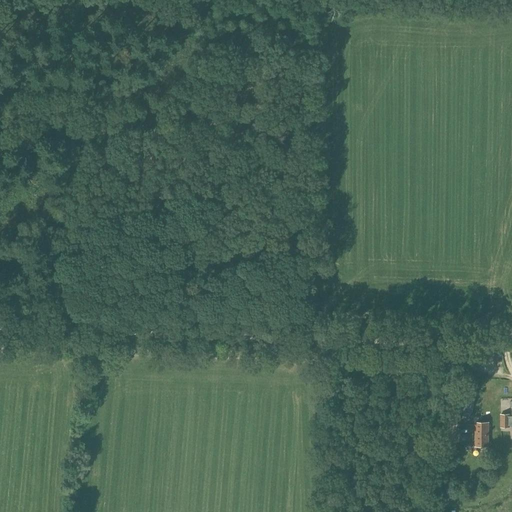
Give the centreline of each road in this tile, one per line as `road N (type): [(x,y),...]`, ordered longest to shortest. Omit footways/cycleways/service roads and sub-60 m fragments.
road 1 (track): [(324,339),(300,318),(310,0)]
road 2 (track): [(0,328),(324,339)]
road 3 (track): [(511,339),(507,349),(324,339)]
road 4 (track): [(324,339),(328,511)]
